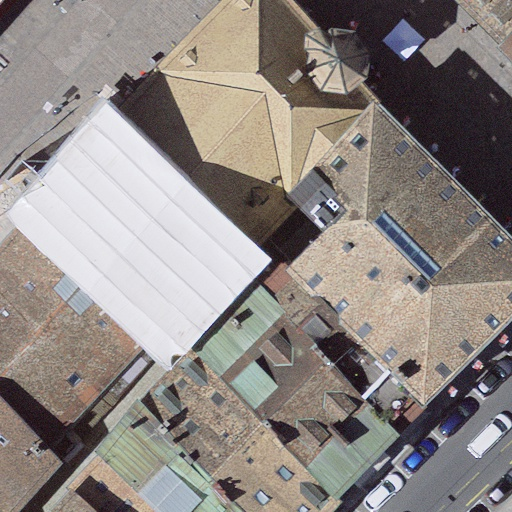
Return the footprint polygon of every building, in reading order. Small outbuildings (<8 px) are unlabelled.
[(0,0),(0,50),(29,17),(7,0),(0,0)] [(7,0),(29,17),(42,0),(7,0)] [(376,72),(364,61),(350,61),(340,51),(341,36),(300,0),(204,0),(131,93),(122,104),(262,232),(271,220),(402,95),(392,86),(376,72)] [(511,0),(459,0),(511,50),(511,0)] [(350,61),(364,61),(373,49),(372,37),(367,33),(361,28),(355,29),(349,29),(341,36),(340,51),(350,61)] [(402,95),(271,220),(311,257),(435,370),(465,397),(511,343),(511,192),(433,119),(419,106),(405,93),(402,95)] [(122,104),(25,221),(162,350),(226,278),(262,232),(122,104)] [(25,221),(0,250),(0,420),(59,472),(162,350),(25,221)] [(311,257),(278,296),(420,445),(465,397),(311,257)] [(260,315),(200,386),(328,511),(355,511),(420,445),(278,296),(260,315)] [(328,511),(200,386),(154,440),(227,511),(328,511)] [(0,420),(0,511),(24,511),(59,472),(0,420)] [(227,511),(154,440),(113,483),(145,511),(227,511)] [(145,511),(113,483),(88,511),(145,511)]
